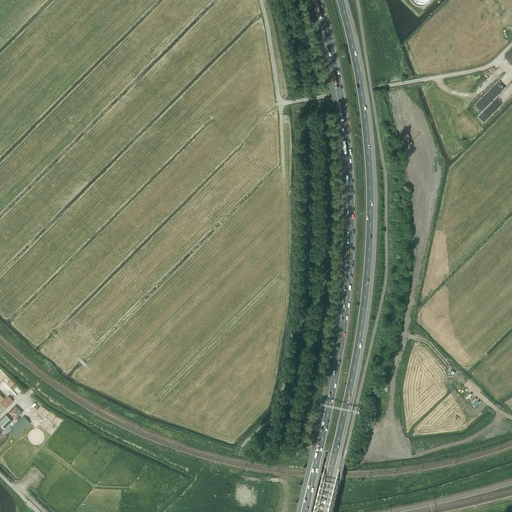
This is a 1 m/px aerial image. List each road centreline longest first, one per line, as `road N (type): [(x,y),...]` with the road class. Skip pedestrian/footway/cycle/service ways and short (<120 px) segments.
road 1 (motorway): [(320,511),(362,318),(370,214),(363,107),(339,0)]
road 2 (motorway): [(317,0),(343,110),(351,215),(339,355),(305,511)]
road 3 (track): [(279,103),(487,66),(511,43)]
